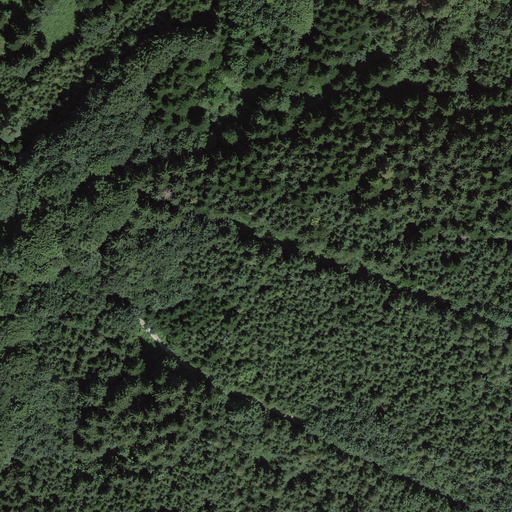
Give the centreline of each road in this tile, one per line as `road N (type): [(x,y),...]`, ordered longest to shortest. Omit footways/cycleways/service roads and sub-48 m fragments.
road 1 (track): [(483,511),(177,363),(94,263),(0,179)]
road 2 (track): [(21,191),(54,189),(195,144),(331,114),(511,100)]
road 3 (track): [(511,330),(190,209)]
road 4 (track): [(190,209),(54,189)]
